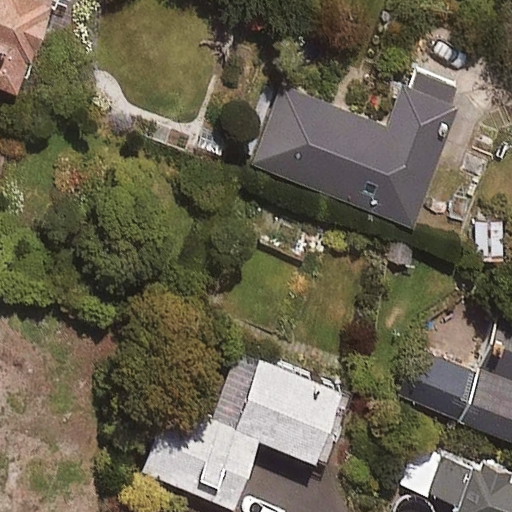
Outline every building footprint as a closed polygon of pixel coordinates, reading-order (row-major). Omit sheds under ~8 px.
[(50,0),(0,0),(0,78),(19,86),(50,0)] [(281,83),(252,168),(414,225),(463,85),(415,68),(395,123),(281,83)] [(503,217),(475,219),(476,254),(504,253),(503,217)] [(511,312),(502,309),(480,371),(426,351),(409,396),(511,434),(511,312)] [(343,386),(236,346),(214,404),(172,388),(142,468),(235,502),(260,434),(317,456),(343,386)] [(511,511),(511,478),(443,453),(429,491),(462,503),(459,511),(511,511)]
